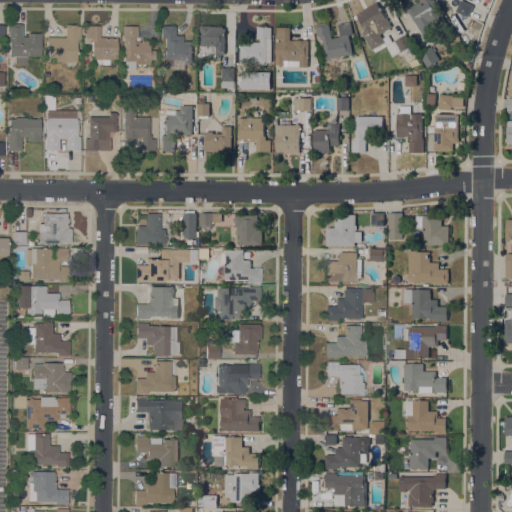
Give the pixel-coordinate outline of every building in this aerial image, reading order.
[(409,11),(408,12),(406,9),(420,1),(419,0),(431,0),(438,10),(439,10),(448,26),(437,32),(433,26),(430,28),(431,32),(424,36),(409,11)] [(455,10),(460,0),(463,0),(473,5),(468,16),(455,10)] [(385,43),(372,50),(361,31),(364,29),(356,14),(357,13),(358,13),(363,10),(362,10),(364,9),(363,8),(376,1),(386,18),(386,17),(391,26),(379,33),(385,43)] [(326,59),(322,39),(321,39),(320,38),(318,39),(315,24),(318,23),(317,23),(325,21),(325,22),(328,21),(331,38),(340,36),(338,24),(350,21),(353,33),(348,34),(352,53),(326,59)] [(14,63),(15,55),(9,55),(9,42),(8,42),(8,24),(11,24),(11,23),(20,23),(20,24),(22,24),(22,36),(27,36),(27,33),(41,33),(41,38),(40,56),(27,55),(27,63),(14,63)] [(65,37),(65,24),(76,24),(76,25),(80,26),(80,39),(79,39),(79,42),(76,42),(76,61),(48,61),(48,51),(46,51),(46,36),(65,37)] [(99,37),(105,37),(105,38),(108,38),(108,37),(111,37),(111,38),(114,38),(114,37),(117,37),(117,59),(109,59),(109,64),(101,64),(101,59),(94,59),(94,56),(91,56),(91,41),(90,41),(90,37),(85,37),(85,25),(100,25),(99,37)] [(124,61),(124,41),(123,41),(123,37),(123,25),(137,25),(137,37),(134,37),(134,41),(142,42),(142,40),(149,40),(149,50),(155,50),(155,59),(150,59),(150,61),(150,64),(145,64),(145,65),(142,65),(142,64),(140,64),(140,65),(137,65),(137,64),(135,64),(135,70),(124,70),(124,61)] [(185,59),(165,59),(165,38),(161,38),(161,28),(161,25),(175,25),(175,35),(183,35),(183,41),(190,41),(190,45),(192,45),(192,59),(193,59),(193,63),(192,63),(192,64),(185,64),(185,59)] [(223,26),(222,28),(225,28),(225,38),(225,42),(224,53),(222,53),(222,54),(221,54),(221,58),(199,57),(200,33),(199,33),(199,25),(223,26)] [(260,42),(260,38),(257,38),(257,27),(271,27),(271,38),(271,62),(270,62),(270,64),(266,64),(266,62),(240,62),(240,47),(239,47),(239,43),(248,43),(248,42),(260,42)] [(290,27),(290,39),(308,40),(307,66),(299,66),(284,65),(284,64),(276,64),(276,27),(290,27)] [(405,34),(411,45),(400,51),(394,40),(405,34)] [(439,59),(427,67),(419,53),(431,46),(439,59)] [(234,87),(221,87),(222,67),(234,67),(234,87)] [(417,75),(416,85),(404,85),(405,74),(417,75)] [(453,94),(452,106),(451,106),(451,109),(440,108),(440,106),(438,106),(439,93),(453,94)] [(310,97),(310,125),(305,125),(305,110),(299,110),(299,114),(293,113),(293,103),(292,103),(292,100),(294,100),(294,96),(310,97)] [(349,97),(348,109),(336,109),(336,97),(347,97),(349,97)] [(197,103),(209,103),(209,115),(197,115),(197,103)] [(192,134),(174,134),(174,151),(161,151),(161,135),(165,135),(165,109),(175,109),(175,110),(181,110),(181,107),(180,107),(180,105),(193,105),(193,107),(192,107),(192,134)] [(396,113),(398,113),(398,105),(410,105),(410,113),(412,113),(412,116),(422,116),(422,137),(423,137),(423,152),(409,152),(409,140),(411,140),(411,135),(396,135),(396,113)] [(155,150),(142,150),(142,137),(136,137),(136,138),(126,138),(126,137),(123,137),(123,108),(135,108),(135,116),(149,116),(149,134),(151,134),(151,138),(155,138),(155,150)] [(76,110),(76,119),(77,119),(77,131),(79,131),(79,132),(78,132),(78,136),(79,136),(79,149),(78,149),(78,151),(68,151),(68,149),(66,149),(66,137),(58,137),(58,142),(45,142),(46,118),(47,118),(47,110),(76,110)] [(110,138),(110,149),(84,149),(84,137),(88,137),(88,116),(108,116),(109,112),(115,112),(115,113),(117,113),(117,116),(115,116),(115,131),(108,131),(108,138),(110,138)] [(458,114),(458,137),(459,137),(459,142),(453,142),(453,150),(433,149),(433,145),(434,145),(434,125),(435,125),(435,114),(458,114)] [(382,115),(382,136),(366,136),(365,151),(352,151),(352,139),(354,139),(354,136),(355,136),(356,115),(382,115)] [(14,118),(14,117),(26,117),(26,118),(40,118),(40,136),(41,136),(41,141),(27,141),(27,137),(21,136),(21,149),(7,149),(8,135),(9,135),(9,118),(14,118)] [(261,117),(261,120),(264,120),(264,136),(265,136),(265,139),(270,139),(270,151),(256,151),(256,139),(238,139),(238,117),(261,117)] [(291,124),(295,124),(295,123),(298,123),(298,124),(300,124),(300,134),(299,134),(299,152),(284,152),(284,151),(275,151),(275,132),(275,124),(278,124),(291,124)] [(333,129),(333,124),(339,124),(339,140),(340,140),(340,145),(331,144),(331,152),(313,152),(314,129),(333,129)] [(231,149),(232,149),(232,152),(214,152),(214,150),(204,150),(204,148),(203,148),(203,144),(204,144),(204,133),(205,133),(205,131),(213,131),(213,133),(222,133),(222,125),(231,126),(231,149)] [(60,212),(67,212),(67,217),(68,217),(68,227),(71,227),(71,243),(38,243),(38,223),(43,223),(43,219),(42,219),(42,215),(43,215),(43,212),(60,212)] [(196,237),(183,237),(183,212),(196,212),(196,237)] [(221,212),(221,221),(212,221),(212,225),(200,225),(200,212),(221,212)] [(384,225),(372,225),(372,212),(384,212),(384,225)] [(389,212),(402,212),(402,237),(389,237),(389,212)] [(160,213),(160,228),(164,228),(164,229),(165,229),(165,237),(166,237),(166,240),(165,240),(165,244),(136,244),(136,240),(135,240),(135,229),(136,229),(136,225),(145,225),(145,219),(146,219),(146,213),(160,213)] [(257,214),(257,219),(258,219),(258,229),(262,229),(262,244),(239,244),(239,235),(237,235),(237,234),(231,234),(231,225),(234,225),(234,220),(233,220),(233,217),(234,217),(234,214),(257,214)] [(355,214),(355,231),(355,238),(356,238),(356,241),(355,241),(355,245),(326,245),(326,241),(326,229),(326,227),(334,227),(334,221),(336,221),(336,214),(355,214)] [(449,245),(438,245),(438,244),(423,244),(423,227),(415,227),(416,214),(441,214),(441,225),(449,225),(449,245)] [(26,244),(13,244),(13,231),(26,231),(26,244)] [(0,237),(8,237),(8,263),(0,263),(0,237)] [(51,247),(51,258),(55,258),(55,247),(67,247),(67,259),(60,259),(60,265),(68,265),(68,280),(57,280),(57,278),(30,278),(30,274),(29,274),(29,271),(30,271),(30,264),(25,264),(25,248),(30,248),(51,247)] [(199,247),(212,247),(211,249),(210,252),(211,253),(208,256),(206,258),(204,260),(198,261),(199,247)] [(383,249),(385,249),(385,260),(370,260),(370,247),(383,247),(383,249)] [(178,248),(188,248),(188,249),(190,249),(190,248),(198,248),(197,260),(190,260),(190,261),(179,261),(179,278),(175,278),(175,279),(172,279),(172,278),(166,278),(165,278),(165,281),(149,280),(149,279),(143,279),(143,280),(135,280),(135,264),(148,265),(148,258),(160,258),(160,248),(178,248)] [(235,249),(243,249),(243,260),(250,260),(250,268),(260,268),(260,282),(248,282),(248,279),(225,279),(225,249),(235,249)] [(409,281),(409,277),(407,277),(407,274),(408,274),(408,249),(417,249),(417,251),(429,251),(429,262),(439,262),(439,269),(448,269),(448,272),(449,272),(449,280),(448,280),(448,282),(447,282),(447,283),(435,283),(435,281),(409,281)] [(361,277),(357,277),(357,281),(353,281),(353,282),(350,282),(350,281),(343,280),(343,282),(327,282),(327,274),(326,274),(326,260),(339,260),(339,251),(357,251),(357,258),(361,258),(361,277)] [(28,280),(18,280),(18,270),(28,270),(28,280)] [(58,292),(58,299),(68,299),(68,305),(69,305),(69,316),(55,316),(55,308),(53,308),(53,316),(42,316),(42,312),(33,312),(33,315),(30,314),(30,312),(26,312),(26,307),(25,307),(25,309),(21,309),(21,307),(17,307),(17,284),(28,284),(28,285),(46,285),(46,292),(58,292)] [(147,303),(148,303),(148,292),(149,292),(149,285),(151,285),(151,286),(172,286),(172,297),(173,297),(173,304),(177,304),(177,318),(168,318),(168,315),(147,315),(147,318),(135,318),(135,315),(136,315),(136,305),(135,305),(135,303),(147,303)] [(260,286),(260,300),(250,300),(250,307),(241,307),(241,310),(240,310),(239,318),(216,318),(217,294),(219,294),(219,286),(230,286),(230,287),(248,288),(248,286),(260,286)] [(326,316),(325,316),(325,309),(326,309),(326,305),(335,305),(335,297),(343,297),(343,292),(344,292),(344,287),(373,288),(372,302),(362,301),(362,303),(361,317),(358,317),(358,318),(355,318),(355,317),(353,317),(353,318),(350,318),(350,317),(338,317),(338,320),(326,320),(326,316)] [(412,317),(412,302),(404,302),(404,288),(430,288),(430,299),(438,299),(437,305),(447,305),(447,310),(448,310),(448,316),(447,316),(447,320),(435,320),(435,317),(412,317)] [(511,318),(504,318),(503,349),(511,349),(511,318)] [(52,333),(59,333),(59,340),(69,340),(69,355),(57,355),(57,351),(33,352),(33,343),(24,343),(24,327),(32,327),(32,323),(33,323),(33,322),(43,322),(43,321),(52,321),(52,333)] [(148,322),(148,325),(169,325),(169,326),(177,326),(177,341),(180,341),(180,354),(153,354),(153,350),(152,350),(152,344),(145,344),(145,337),(136,337),(136,333),(135,333),(135,327),(136,327),(136,322),(148,322)] [(260,323),(260,325),(261,325),(261,339),(257,339),(257,349),(256,349),(256,354),(250,354),(250,353),(233,353),(233,350),(232,350),(232,347),(233,347),(233,342),(231,342),(231,329),(238,330),(238,323),(260,323)] [(344,336),(344,324),(360,325),(360,340),(365,340),(365,348),(366,348),(366,352),(365,351),(365,355),(338,355),(338,357),(325,357),(325,353),(325,346),(325,342),(335,342),(335,335),(344,336)] [(435,326),(435,324),(447,324),(447,339),(438,339),(438,346),(429,346),(428,356),(416,356),(416,358),(394,358),(394,348),(406,348),(406,339),(404,339),(404,327),(409,327),(409,326),(435,326)] [(219,340),(219,358),(206,358),(206,345),(205,345),(206,340),(219,340)] [(14,369),(14,358),(27,358),(27,369),(14,369)] [(148,390),(147,393),(134,392),(134,378),(145,378),(145,371),(154,371),(154,360),(170,361),(170,364),(174,364),(174,375),(175,375),(175,384),(176,384),(176,387),(175,387),(174,391),(148,390)] [(358,364),(358,373),(361,374),(361,382),(363,382),(363,387),(364,387),(364,391),(363,391),(363,394),(339,393),(339,387),(338,387),(338,377),(337,377),(337,375),(326,375),(326,371),(325,371),(325,365),(326,365),(326,361),(338,361),(338,364),(358,364)] [(42,363),(42,362),(61,362),(61,366),(63,366),(63,371),(70,371),(70,379),(69,379),(69,392),(59,392),(59,391),(44,390),(44,388),(32,388),(32,363),(42,363)] [(404,362),(423,363),(423,370),(436,370),(436,377),(446,377),(446,392),(433,392),(433,386),(432,386),(432,391),(418,391),(418,390),(412,390),(412,391),(408,391),(408,390),(404,389),(404,362)] [(217,364),(230,365),(230,364),(246,364),(246,363),(259,363),(259,366),(260,366),(260,373),(259,373),(259,378),(248,378),(248,384),(244,384),(244,393),(233,393),(232,393),(232,391),(217,391),(217,364)] [(12,395),(25,396),(25,408),(12,408),(12,395)] [(55,396),(55,397),(60,397),(69,397),(69,413),(57,413),(57,420),(45,420),(44,429),(35,429),(35,427),(25,427),(25,399),(29,399),(29,397),(32,397),(32,398),(39,398),(39,396),(55,396)] [(183,400),(183,420),(183,430),(168,430),(168,428),(151,428),(151,429),(148,429),(148,426),(147,426),(147,413),(146,413),(146,411),(135,411),(135,397),(147,397),(147,399),(183,400)] [(235,397),(235,398),(244,398),(244,409),(250,409),(250,416),(259,416),(259,431),(247,430),(221,430),(221,425),(219,425),(219,422),(221,422),(221,415),(221,397),(235,397)] [(348,407),(348,398),(359,398),(359,400),(368,400),(368,428),(364,428),(352,428),(352,423),(352,429),(340,429),(340,423),(339,423),(339,429),(332,429),(332,430),(324,430),(324,414),(336,414),(336,407),(348,407)] [(407,429),(408,415),(405,415),(405,400),(412,400),(412,399),(428,399),(428,410),(437,410),(437,417),(446,417),(446,432),(434,432),(434,430),(407,429)] [(511,434),(506,434),(506,431),(504,431),(504,427),(503,427),(504,421),(505,421),(505,416),(511,416),(511,434)] [(383,420),(368,420),(368,433),(383,433),(383,420)] [(48,433),(48,438),(49,438),(49,445),(58,445),(58,452),(68,452),(68,466),(56,465),(56,464),(36,464),(29,464),(29,460),(28,460),(28,457),(29,457),(29,450),(26,450),(26,434),(34,434),(34,433),(48,433)] [(242,446),(249,446),(249,452),(258,452),(258,455),(259,455),(259,463),(259,468),(246,468),(246,465),(238,465),(238,467),(233,467),(233,464),(224,464),(224,461),(221,461),(221,456),(224,456),(224,455),(211,455),(211,434),(226,434),(226,436),(242,436),(242,446)] [(335,447),(342,447),(342,435),(351,435),(351,436),(360,436),(360,435),(367,436),(367,437),(370,437),(369,444),(368,444),(367,453),(366,453),(366,462),(360,462),(360,466),(337,465),(337,468),(324,468),(325,454),(335,454),(335,447)] [(336,435),(336,444),(325,444),(325,435),(336,435)] [(375,443),(375,435),(384,435),(384,443),(375,443)] [(177,439),(177,466),(165,466),(165,467),(162,467),(162,466),(158,466),(158,458),(145,458),(145,452),(135,452),(135,442),(134,441),(134,439),(135,439),(135,436),(148,437),(148,443),(149,443),(149,437),(160,437),(160,443),(162,443),(162,438),(177,439)] [(410,468),(411,436),(446,436),(446,451),(436,450),(436,457),(428,457),(428,468),(410,468)] [(511,450),(503,450),(503,462),(506,462),(506,459),(511,459),(511,450)] [(28,482),(31,482),(31,476),(29,476),(29,473),(31,473),(31,470),(33,470),(33,471),(54,471),(54,476),(55,476),(55,488),(57,488),(57,489),(68,489),(68,492),(67,492),(67,501),(68,501),(68,504),(55,504),(55,501),(35,501),(35,500),(28,500),(28,482)] [(175,487),(172,486),(172,495),(174,495),(174,498),(172,498),(172,502),(146,502),(146,504),(134,504),(134,489),(143,489),(143,483),(152,483),(152,472),(176,472),(175,487)] [(258,484),(260,484),(259,492),(252,492),(252,501),(225,501),(225,472),(249,473),(249,472),(258,472),(258,484)] [(363,474),(363,478),(365,478),(365,481),(366,481),(366,506),(356,506),(356,504),(343,504),(343,494),(334,494),(334,487),(325,487),(325,472),(337,472),(337,474),(363,474)] [(399,476),(434,476),(434,473),(446,473),(446,481),(445,481),(445,488),(434,488),(434,489),(433,489),(433,501),(432,501),(432,506),(424,506),(424,505),(408,505),(408,493),(410,493),(410,489),(406,489),(406,490),(399,490),(399,476)] [(216,507),(203,506),(203,505),(197,505),(197,495),(204,495),(204,494),(217,494),(216,507)]
